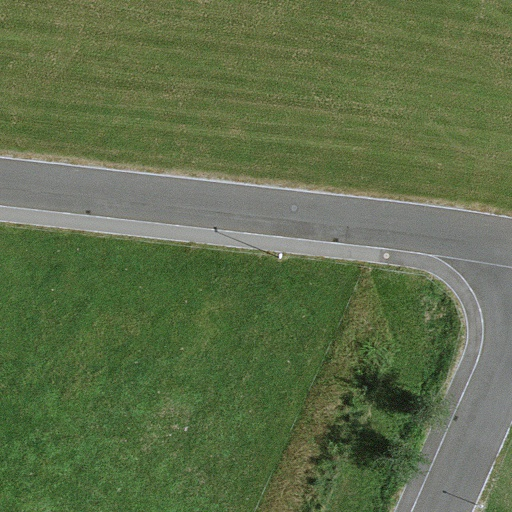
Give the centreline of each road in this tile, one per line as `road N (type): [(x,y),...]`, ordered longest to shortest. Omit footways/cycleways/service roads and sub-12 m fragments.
road 1 (unclassified): [(0,182),(332,219),(511,254)]
road 2 (residential): [(511,346),(439,511)]
